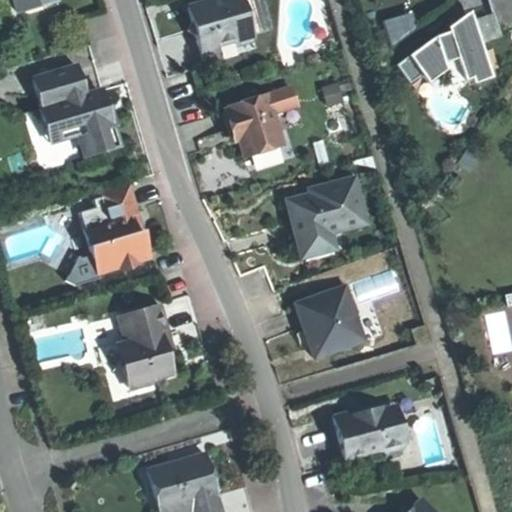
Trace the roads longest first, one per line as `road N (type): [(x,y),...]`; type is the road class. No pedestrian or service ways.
road 1 (residential): [(267,398),(183,205),(123,0)]
road 2 (residential): [(267,398),(8,474)]
